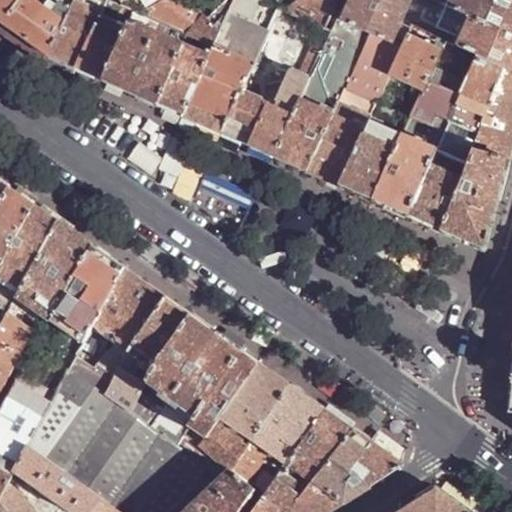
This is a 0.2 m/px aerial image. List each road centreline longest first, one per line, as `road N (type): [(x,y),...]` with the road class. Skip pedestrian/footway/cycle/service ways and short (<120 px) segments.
road 1 (tertiary): [(0,104),(456,433)]
road 2 (residential): [(456,433),(429,463),(356,511)]
